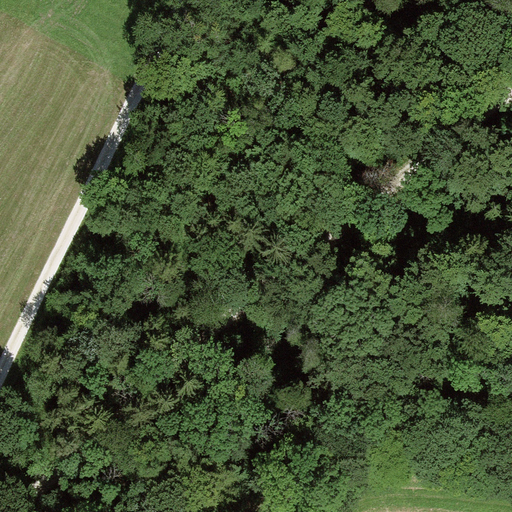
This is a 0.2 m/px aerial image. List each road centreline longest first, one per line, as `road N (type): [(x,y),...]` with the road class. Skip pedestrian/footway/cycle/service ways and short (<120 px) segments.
road 1 (track): [(0,500),(115,417),(372,195),(511,92)]
road 2 (track): [(176,0),(0,363)]
